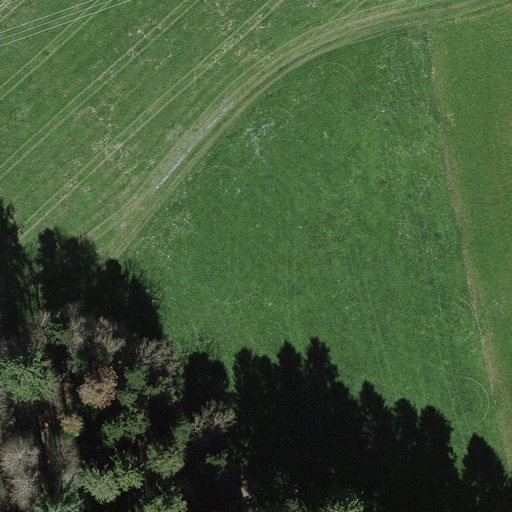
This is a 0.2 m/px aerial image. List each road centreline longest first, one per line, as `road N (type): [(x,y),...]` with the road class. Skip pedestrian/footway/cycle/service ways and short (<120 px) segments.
road 1 (track): [(511,2),(331,47),(286,67),(183,166),(44,331),(0,351)]
road 2 (track): [(294,511),(238,494),(175,408),(126,360),(44,331)]
